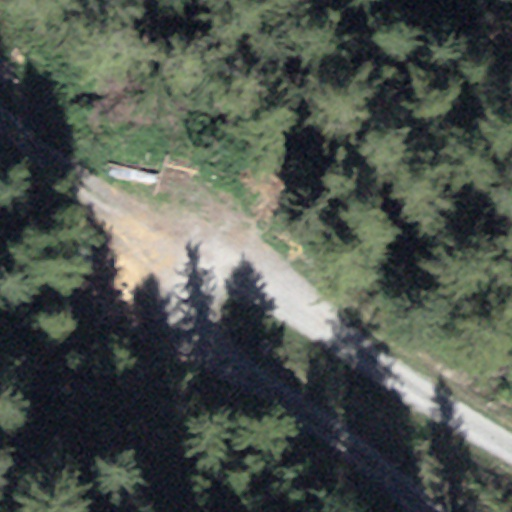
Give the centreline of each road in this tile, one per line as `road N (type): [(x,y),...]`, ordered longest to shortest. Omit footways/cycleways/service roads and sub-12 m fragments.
road 1 (track): [(0,80),(212,305),(259,279),(511,433)]
road 2 (track): [(212,305),(428,511)]
